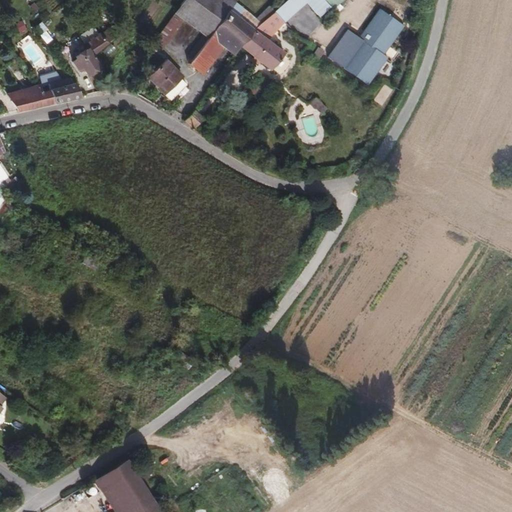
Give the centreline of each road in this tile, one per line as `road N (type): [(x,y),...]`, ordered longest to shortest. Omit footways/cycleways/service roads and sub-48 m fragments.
road 1 (unclassified): [(40,499),(238,361),(295,295),(369,173)]
road 2 (residential): [(0,124),(113,99),(285,185),(369,173)]
road 3 (unclassified): [(369,173),(424,73),(441,0)]
